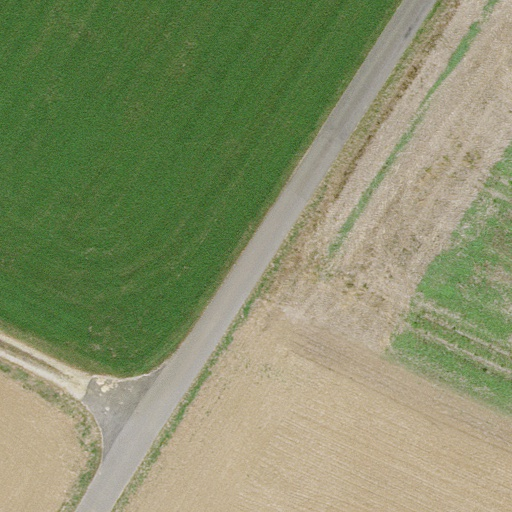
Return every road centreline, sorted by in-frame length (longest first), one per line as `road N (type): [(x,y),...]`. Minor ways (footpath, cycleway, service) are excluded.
road 1 (unclassified): [(85,511),(415,0)]
road 2 (track): [(143,420),(0,352)]
